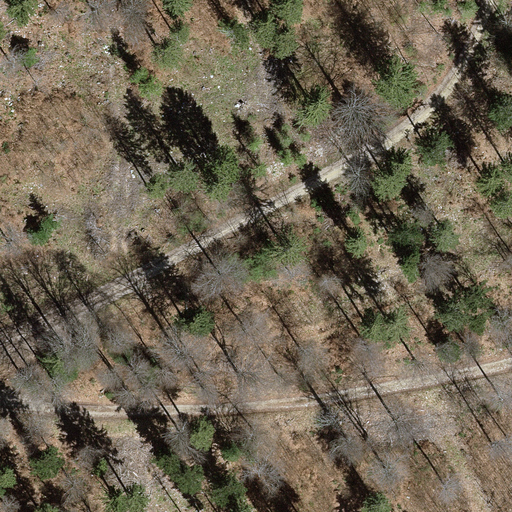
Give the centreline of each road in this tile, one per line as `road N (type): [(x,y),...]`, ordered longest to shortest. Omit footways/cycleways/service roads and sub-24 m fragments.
road 1 (track): [(0,339),(70,314),(374,151),(450,81),(488,0)]
road 2 (track): [(511,363),(335,402),(167,410),(0,400)]
